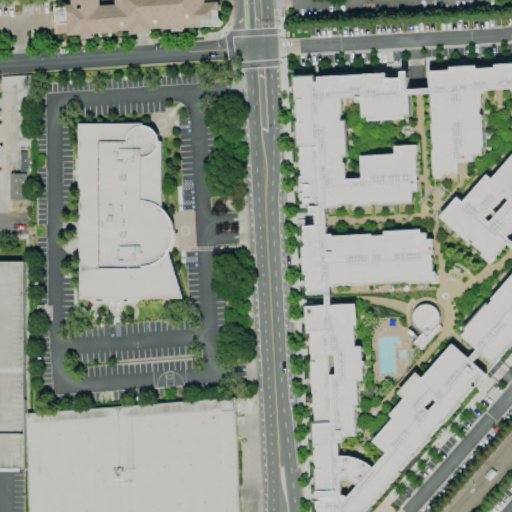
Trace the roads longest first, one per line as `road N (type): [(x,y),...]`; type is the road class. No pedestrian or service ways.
road 1 (secondary): [(264,132),(278,446)]
road 2 (tertiary): [(0,65),(259,48)]
